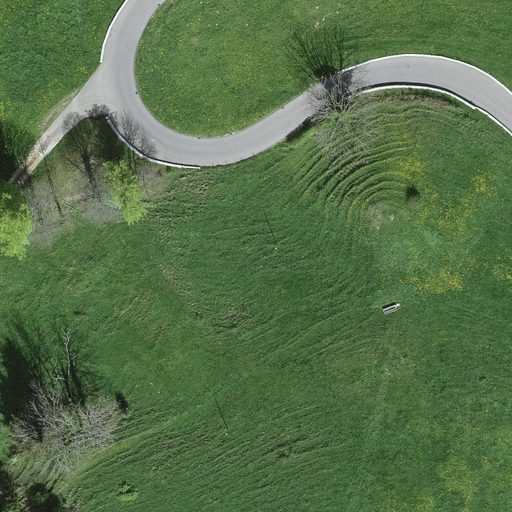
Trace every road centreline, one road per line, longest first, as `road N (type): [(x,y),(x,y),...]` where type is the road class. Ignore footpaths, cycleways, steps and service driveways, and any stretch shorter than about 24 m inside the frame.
road 1 (tertiary): [(145,0),(126,31),(119,80),(134,121),(170,146),(234,147),(332,89),(401,69),(464,80),(511,113)]
road 2 (track): [(0,200),(55,135),(119,80)]
